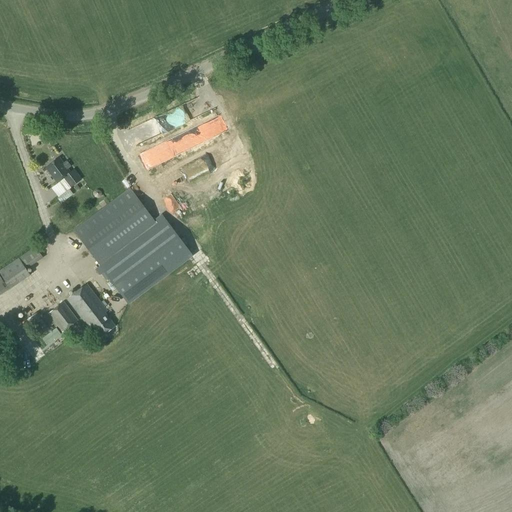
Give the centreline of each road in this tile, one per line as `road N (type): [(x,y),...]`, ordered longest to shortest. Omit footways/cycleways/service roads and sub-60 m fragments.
road 1 (unclassified): [(0,104),(74,116),(113,109),(350,0)]
road 2 (unknown): [(13,107),(52,237),(53,267)]
